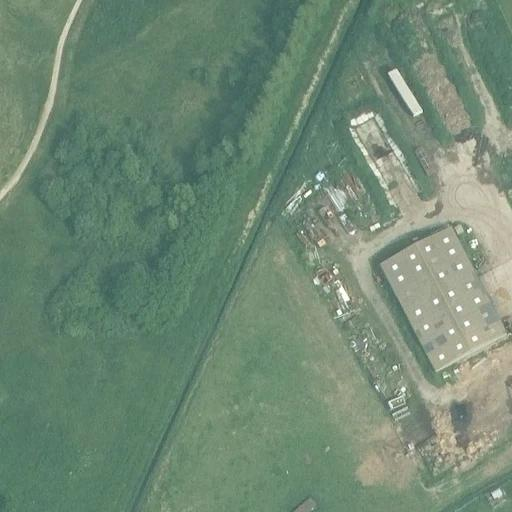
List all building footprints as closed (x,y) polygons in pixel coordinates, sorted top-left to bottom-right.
[(361,117),(398,200),(426,188),(389,104),(361,117)] [(383,230),(390,240),(427,216),(420,206),(383,230)] [(380,269),(436,377),(507,339),(451,232),(380,269)] [(356,304),(343,311),(348,322),(361,315),(356,304)] [(394,401),(406,430),(423,423),(411,394),(394,401)] [(301,398),(285,410),(296,425),(312,413),(301,398)] [(438,468),(455,459),(445,440),(428,449),(438,468)]
